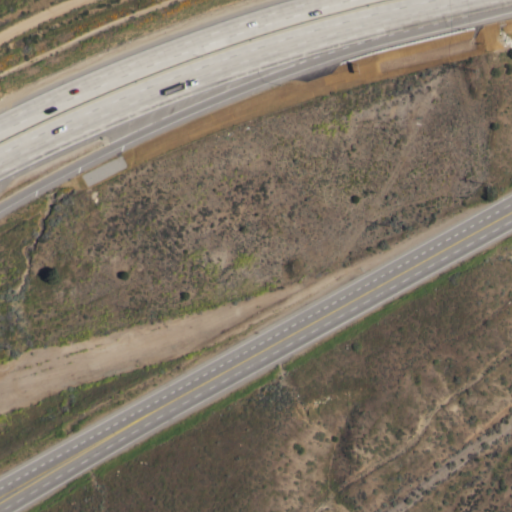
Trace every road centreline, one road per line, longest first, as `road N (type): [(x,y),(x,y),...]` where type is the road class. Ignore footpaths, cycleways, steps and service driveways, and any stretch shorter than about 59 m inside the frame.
road 1 (primary): [(0,485),(511,198)]
road 2 (motorway): [(0,164),(240,63),(496,0)]
road 3 (motorway): [(0,209),(138,135),(405,21)]
road 4 (motorway): [(346,0),(232,31),(0,128)]
